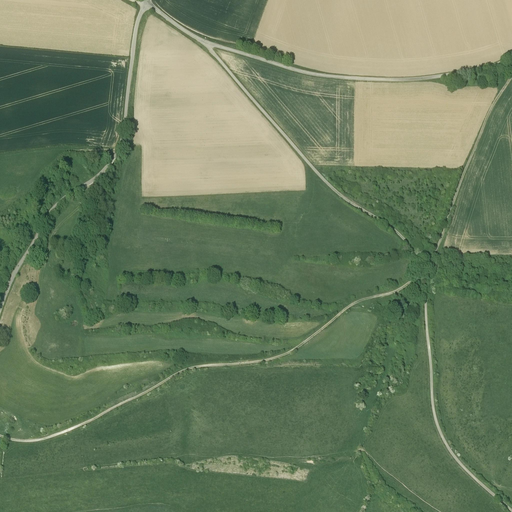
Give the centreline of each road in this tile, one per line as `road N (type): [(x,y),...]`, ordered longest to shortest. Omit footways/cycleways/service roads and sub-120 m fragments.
road 1 (track): [(0,435),(40,439),(188,368),(281,355),(358,300),(411,281),(440,240),(489,110),(511,76)]
road 2 (unclassified): [(511,511),(455,458),(438,428),(421,264),(389,225),(326,183),(205,42)]
road 3 (unclassified): [(0,308),(54,207),(100,173),(118,147),(146,1)]
road 4 (unclassified): [(511,58),(452,74),(375,79),(301,71),(205,42)]
